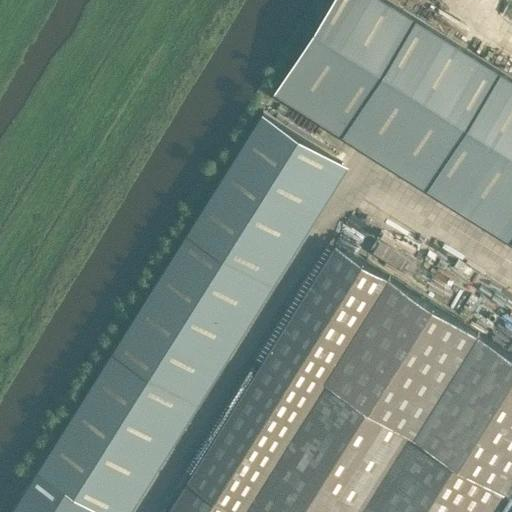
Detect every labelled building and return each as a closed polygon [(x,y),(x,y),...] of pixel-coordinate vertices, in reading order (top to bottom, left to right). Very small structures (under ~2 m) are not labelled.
[(511,79),(385,0),(333,0),(276,92),(511,239),(511,79)] [(131,511),(349,166),(264,112),(39,469),(94,503),(108,511),(131,511)] [(400,172),(382,199),(402,212),(420,185),(400,172)] [(469,239),(477,254),(496,244),(488,229),(469,239)] [(493,511),(511,482),(511,355),(339,246),(171,511),(493,511)] [(87,511),(94,503),(39,469),(11,511),(87,511)]
